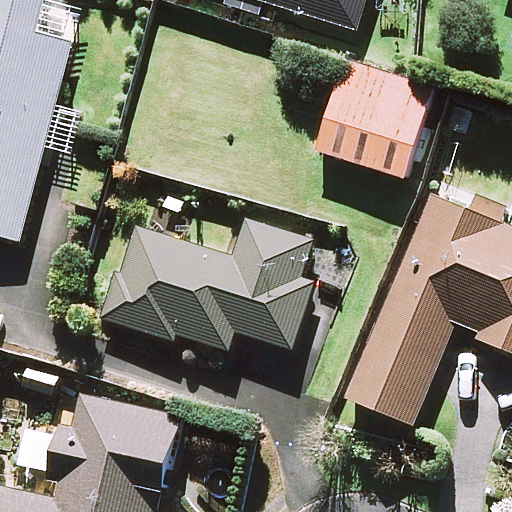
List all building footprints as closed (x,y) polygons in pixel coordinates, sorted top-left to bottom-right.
[(52,9),(16,0),(0,0),(0,240),(27,247),(78,48),(44,40),(52,9)] [(212,0),(211,5),(274,24),(279,8),(362,34),(372,0),(212,0)] [(441,93),(353,65),(323,156),(411,184),(441,93)] [(511,229),(435,199),(354,404),(420,430),(458,335),(511,356),(511,229)] [(318,242),(253,220),(238,264),(142,232),(111,323),(180,346),(182,338),(235,356),(242,335),(298,354),(320,288),(305,283),(318,242)] [(169,511),(189,422),(85,400),(78,432),(68,430),(53,502),(0,490),(0,511),(169,511)]
